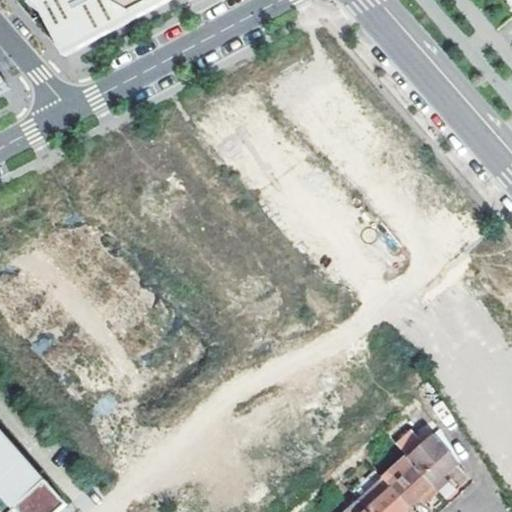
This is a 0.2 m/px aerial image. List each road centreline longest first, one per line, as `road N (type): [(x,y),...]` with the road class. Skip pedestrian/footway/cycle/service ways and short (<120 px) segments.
road 1 (unclassified): [(104,511),(205,431),(234,388),(312,355),(388,306)]
road 2 (residential): [(277,0),(68,111)]
road 3 (tertiary): [(367,0),(511,164)]
